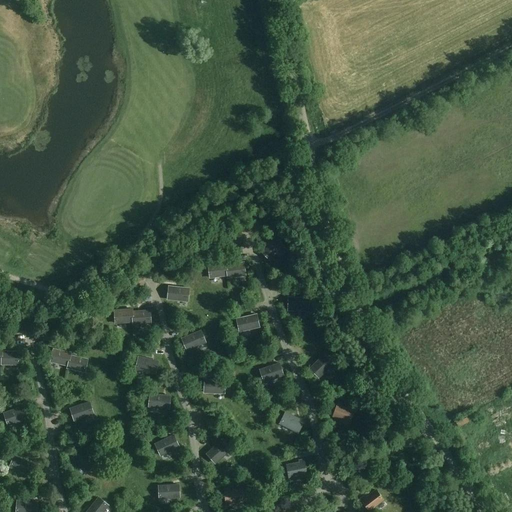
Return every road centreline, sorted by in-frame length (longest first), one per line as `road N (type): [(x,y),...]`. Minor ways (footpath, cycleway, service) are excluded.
road 1 (unclassified): [(485,511),(352,297),(273,0)]
road 2 (track): [(309,147),(511,46)]
